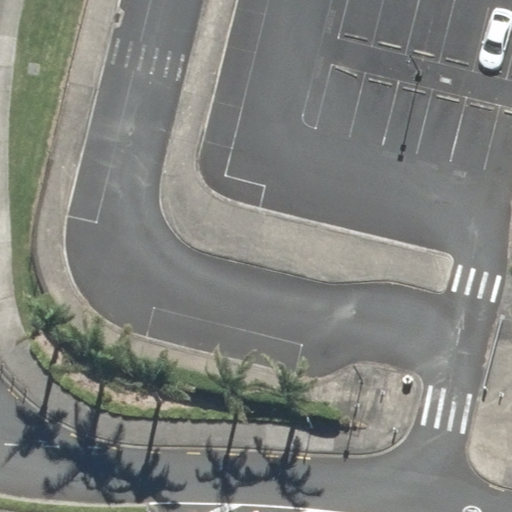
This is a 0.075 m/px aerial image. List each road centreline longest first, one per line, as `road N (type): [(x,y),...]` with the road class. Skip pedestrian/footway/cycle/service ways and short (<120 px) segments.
road 1 (primary): [(0,398),(31,427),(150,491)]
road 2 (unclassified): [(0,475),(150,491)]
